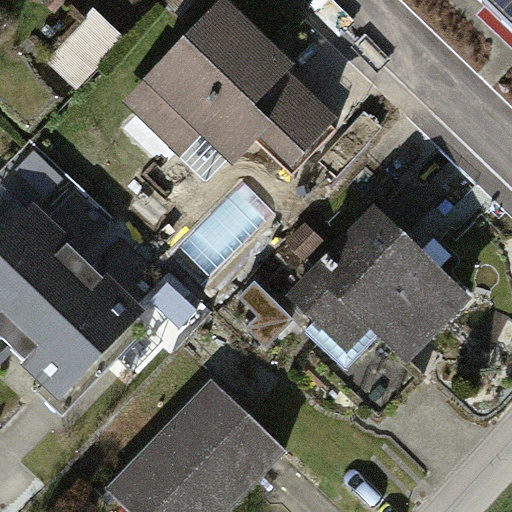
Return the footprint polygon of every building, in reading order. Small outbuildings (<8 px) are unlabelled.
[(511,0),(475,0),(511,36),(511,0)] [(83,84),(130,38),(109,16),(62,62),(83,84)] [(247,22),(169,97),(283,214),(361,139),(247,22)] [(377,208),(298,292),(351,341),(375,316),(409,348),(464,290),(377,208)] [(134,309),(33,210),(0,243),(0,323),(61,383),(134,309)] [(215,388),(125,479),(159,511),(213,511),(276,449),(215,388)]
